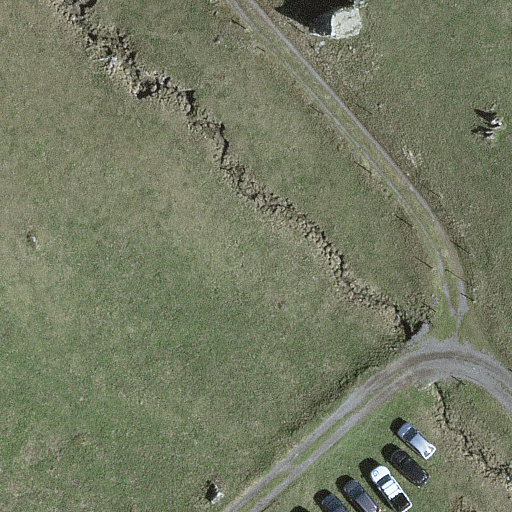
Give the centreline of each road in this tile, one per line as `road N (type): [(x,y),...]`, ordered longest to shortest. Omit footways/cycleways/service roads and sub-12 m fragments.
road 1 (track): [(289,54),(424,212),(452,280),(456,359)]
road 2 (track): [(456,359),(403,369),(241,511)]
